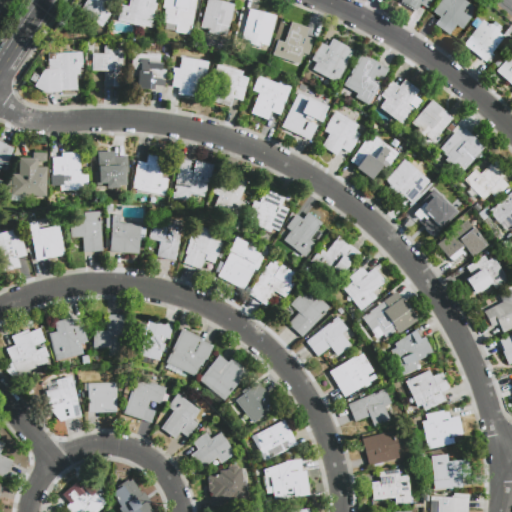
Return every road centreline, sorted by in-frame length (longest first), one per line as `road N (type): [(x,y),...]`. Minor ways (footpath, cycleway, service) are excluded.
road 1 (residential): [(197,304),(116,287),(74,290),(0,313),(345,493),(319,414),(296,379),(268,348),(197,304)]
road 2 (residential): [(0,102),(36,119),(175,126),(248,144),(358,208),(414,264),(448,314),(477,369),(496,434),(511,450)]
road 3 (residential): [(321,0),(418,50),(511,129)]
road 4 (residential): [(33,511),(50,471),(97,444),(159,461),(185,511)]
